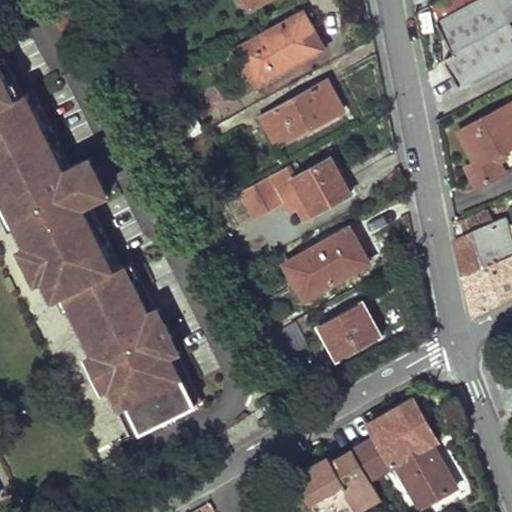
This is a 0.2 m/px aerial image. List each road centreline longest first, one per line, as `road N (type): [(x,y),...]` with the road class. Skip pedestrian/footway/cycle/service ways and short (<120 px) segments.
road 1 (residential): [(136,456),(239,405),(242,396),(172,243),(149,225),(72,68),(48,46),(27,0)]
road 2 (residential): [(458,343),(389,0)]
road 3 (residential): [(458,343),(152,511)]
road 4 (residential): [(511,491),(458,343)]
